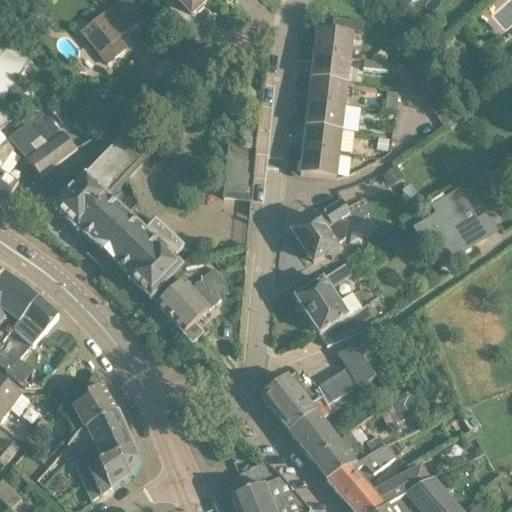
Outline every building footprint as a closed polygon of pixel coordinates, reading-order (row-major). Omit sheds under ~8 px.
[(107,68),(125,53),(116,43),(144,19),(128,0),(122,0),(80,36),(107,68)] [(204,6),(208,2),(205,0),(173,0),(190,18),(193,16),(198,16),(203,10),(204,6)] [(392,0),(405,14),(416,4),(420,0),(392,0)] [(41,38),(53,26),(43,16),(31,28),(41,38)] [(313,58),(350,62),(352,39),(361,40),(363,26),(333,22),(332,35),(316,34),(313,58)] [(0,102),(2,104),(24,74),(30,80),(37,73),(31,66),(31,65),(29,63),(29,62),(8,49),(16,36),(4,30),(5,29),(0,25),(0,102)] [(347,86),(350,62),(313,58),(310,82),(347,86)] [(405,76),(405,70),(405,68),(364,63),(363,71),(405,76)] [(344,110),(347,86),(310,82),(308,106),(344,110)] [(396,115),(398,96),(387,95),(384,114),(396,115)] [(257,153),(262,110),(263,100),(249,98),(243,150),(228,148),(222,201),(251,204),(257,153)] [(439,100),(428,106),(434,117),(445,111),(439,100)] [(0,131),(15,118),(2,104),(0,105),(0,131)] [(209,110),(213,120),(223,116),(218,106),(209,110)] [(341,134),(344,110),(308,106),(305,130),(341,134)] [(0,205),(5,209),(18,189),(0,176),(0,174),(15,150),(41,180),(77,152),(44,110),(8,141),(8,142),(4,145),(0,149),(0,205)] [(443,130),(453,123),(446,114),(436,120),(443,130)] [(338,159),(341,134),(305,130),(302,154),(338,159)] [(144,234),(129,220),(111,203),(153,157),(133,131),(123,138),(81,184),(54,213),(95,251),(87,260),(102,274),(110,265),(151,303),(183,268),(174,260),(184,249),(155,223),(144,234)] [(386,155),(387,142),(377,141),(375,154),(386,155)] [(510,171),(511,168),(511,153),(503,160),(510,171)] [(336,183),(338,159),(302,154),(299,179),(336,183)] [(389,191),(403,181),(395,169),(381,179),(389,191)] [(467,231),(448,202),(434,211),(438,218),(416,232),(422,243),(428,240),(444,266),(485,241),(476,225),(467,231)] [(346,229),(342,223),(350,217),(342,204),(292,236),(313,267),(333,254),(338,250),(336,247),(344,242),(346,229)] [(406,242),(398,231),(387,238),(395,250),(406,242)] [(359,291),(352,279),(345,268),(294,302),(326,350),(391,319),(369,284),(359,291)] [(228,295),(212,272),(191,291),(183,282),(155,308),(191,347),(203,337),(193,325),(228,295)] [(0,353),(2,351),(38,304),(26,294),(5,279),(0,285),(0,353)] [(2,351),(0,353),(0,369),(7,375),(8,374),(10,375),(18,364),(20,365),(30,351),(32,352),(57,323),(58,321),(38,304),(2,351)] [(67,356),(74,347),(66,340),(59,349),(67,356)] [(357,391),(390,374),(378,355),(370,340),(337,357),(346,374),(357,391)] [(326,411),(332,407),(319,392),(316,394),(311,387),(307,390),(296,376),(288,381),(287,379),(261,399),(289,436),(315,414),(311,410),(320,403),(326,411)] [(82,436),(116,415),(96,378),(92,380),(83,393),(78,389),(57,417),(66,425),(75,442),(56,464),(61,459),(64,455),(72,446),(82,436)] [(0,405),(11,414),(22,399),(0,382),(0,405)] [(401,426),(415,417),(426,412),(416,390),(405,397),(390,404),(401,426)] [(339,446),(338,444),(322,423),(362,398),(358,392),(349,397),(336,405),(332,407),(326,411),(320,403),(311,410),(315,414),(289,436),(312,466),(339,446)] [(0,428),(11,414),(0,405),(0,428)] [(61,459),(56,464),(65,474),(74,468),(91,505),(130,479),(137,461),(116,415),(82,436),(72,446),(64,455),(61,459)] [(34,432),(41,437),(48,427),(42,422),(34,432)] [(33,447),(41,437),(34,432),(26,442),(33,447)] [(326,484),(385,450),(379,439),(360,450),(350,435),(338,444),(339,446),(312,466),(326,484)] [(5,455),(12,461),(20,451),(13,445),(5,455)] [(347,509),(369,491),(360,480),(367,474),(373,481),(396,462),(385,450),(326,484),(347,509)] [(0,467),(4,470),(12,461),(5,455),(0,461),(0,467)] [(234,511),(308,511),(278,476),(266,466),(249,473),(250,475),(239,479),(240,482),(231,496),(234,501),(230,502),(234,511)] [(383,511),(385,511),(432,485),(431,484),(420,467),(372,495),(369,491),(347,509),(349,511),(383,511)] [(435,484),(447,498),(453,492),(443,479),(435,484)] [(459,511),(447,498),(435,484),(432,485),(385,511),(383,511),(459,511)] [(0,503),(8,511),(12,511),(21,504),(2,485),(0,487),(0,503)] [(495,511),(486,500),(469,511),(495,511)]
